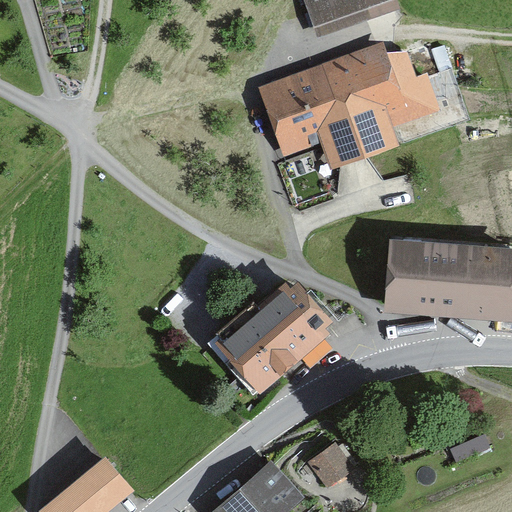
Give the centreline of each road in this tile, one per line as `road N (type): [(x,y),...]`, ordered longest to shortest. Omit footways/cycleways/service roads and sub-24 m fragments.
road 1 (residential): [(0,91),(71,131),(140,195),(219,242),(341,290),(372,320),(394,359)]
road 2 (track): [(71,131),(85,117),(241,84),(321,44),(396,30),(511,36)]
road 3 (tertiary): [(149,511),(282,405),(394,359)]
road 4 (track): [(241,84),(296,270)]
